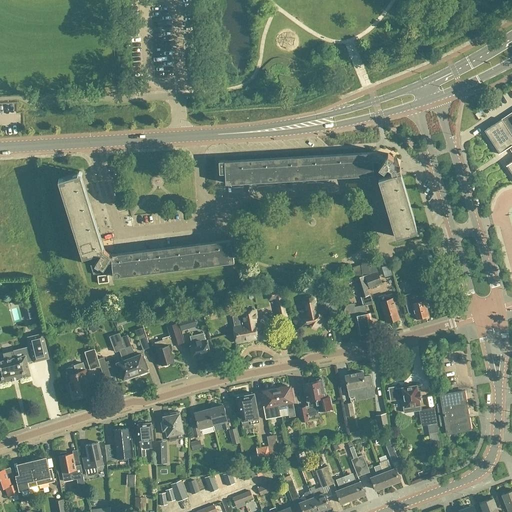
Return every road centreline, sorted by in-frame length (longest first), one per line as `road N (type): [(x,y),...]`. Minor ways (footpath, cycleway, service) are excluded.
road 1 (residential): [(0,446),(132,402),(391,346),(477,317)]
road 2 (residential): [(453,234),(385,250),(365,191),(247,198),(201,225)]
road 3 (residential): [(201,225),(121,235),(91,142)]
road 4 (tertiary): [(400,506),(485,467),(498,388)]
road 5 (tertiary): [(475,228),(435,98)]
road 6 (tertiary): [(416,104),(453,234)]
road 7 (secondary): [(421,84),(303,125)]
